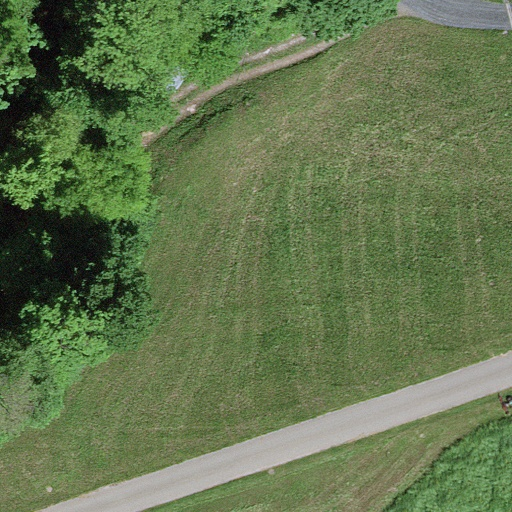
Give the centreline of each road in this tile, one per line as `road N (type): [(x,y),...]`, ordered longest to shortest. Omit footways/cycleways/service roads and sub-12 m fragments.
road 1 (track): [(398,0),(217,82),(146,128),(0,254)]
road 2 (unclassified): [(101,511),(511,367)]
